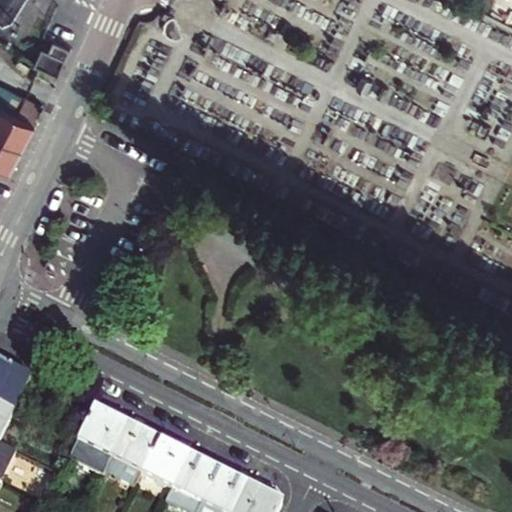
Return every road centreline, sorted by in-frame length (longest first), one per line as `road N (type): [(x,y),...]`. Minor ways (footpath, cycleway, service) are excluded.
road 1 (residential): [(326,454),(30,303),(10,280)]
road 2 (residential): [(0,324),(26,327),(316,475)]
road 3 (residential): [(116,0),(0,260)]
road 4 (residential): [(440,511),(326,454)]
